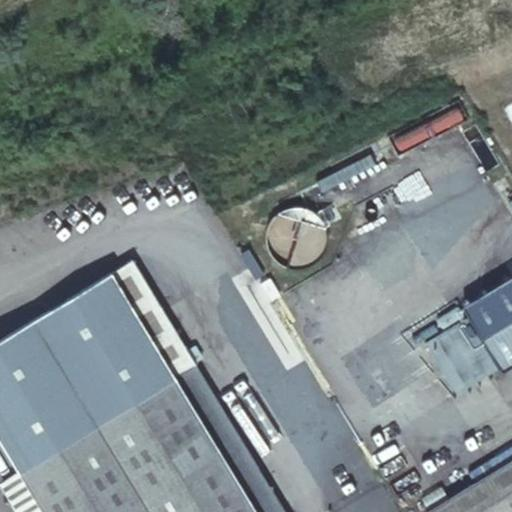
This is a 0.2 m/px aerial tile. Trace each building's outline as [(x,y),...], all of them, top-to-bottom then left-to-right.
[(335,180),(373,167),(366,147),(328,161),(335,180)] [(321,261),(324,223),(279,220),(277,258),(321,261)] [(50,511),(288,511),(151,289),(0,383),(0,430),(17,458),(50,511)] [(511,511),(511,433),(416,490),(430,511),(511,511)] [(0,477),(21,511),(50,511),(17,458),(0,469),(0,477)]
